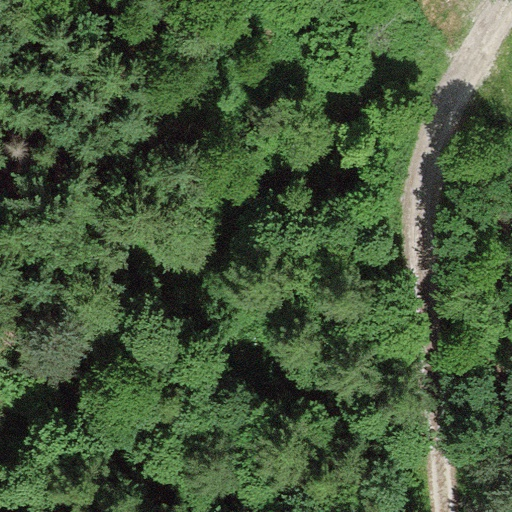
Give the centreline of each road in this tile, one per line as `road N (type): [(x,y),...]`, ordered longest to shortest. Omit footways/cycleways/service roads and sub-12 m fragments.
road 1 (track): [(493,0),(0,467)]
road 2 (track): [(509,0),(453,77),(425,184),(428,351),(443,511)]
